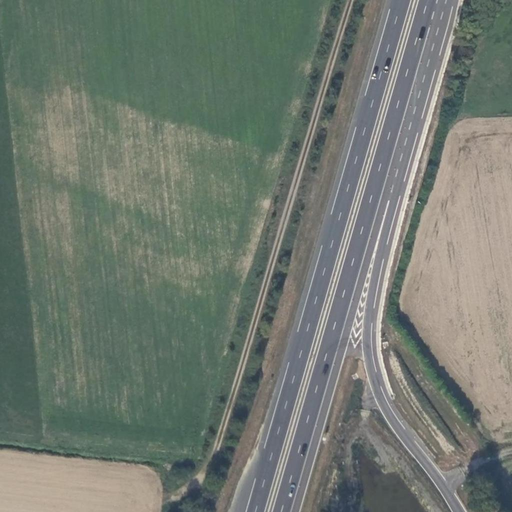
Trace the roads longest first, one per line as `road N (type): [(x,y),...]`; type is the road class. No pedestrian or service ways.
road 1 (track): [(348,0),(223,437),(199,482),(162,498)]
road 2 (trunk): [(401,0),(254,511)]
road 3 (trunk): [(280,511),(427,0)]
